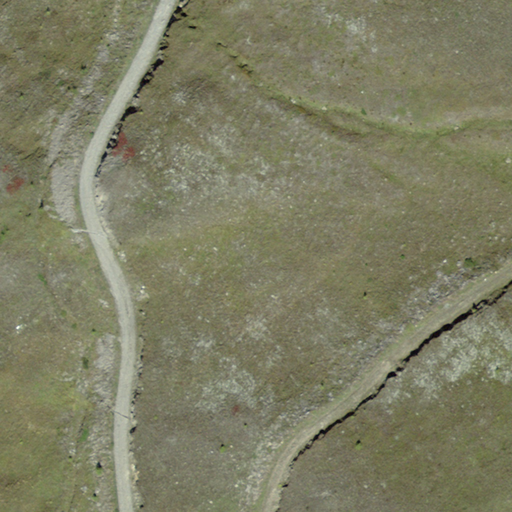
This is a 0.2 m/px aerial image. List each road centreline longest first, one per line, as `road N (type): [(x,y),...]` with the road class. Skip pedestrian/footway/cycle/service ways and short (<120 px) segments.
road 1 (track): [(126,511),(118,433),(124,302),(85,210),(86,176),(165,0)]
road 2 (track): [(262,511),(292,440),(430,322),(511,267)]
